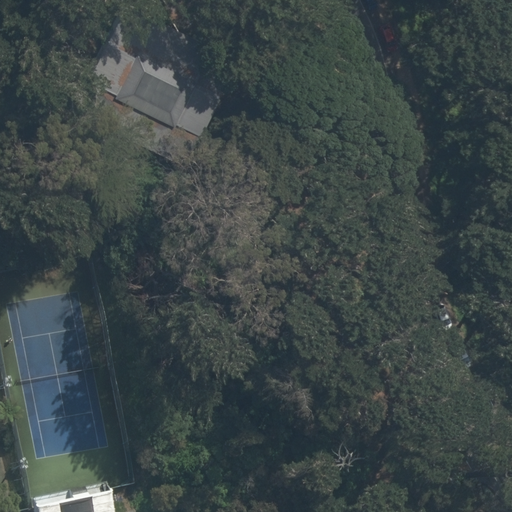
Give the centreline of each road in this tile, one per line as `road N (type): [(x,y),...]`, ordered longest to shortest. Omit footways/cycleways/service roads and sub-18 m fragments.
road 1 (track): [(391,511),(374,482),(363,431),(366,309),(352,240),(232,115),(231,55),(173,0)]
road 2 (residential): [(511,507),(418,310),(388,162),(330,0)]
